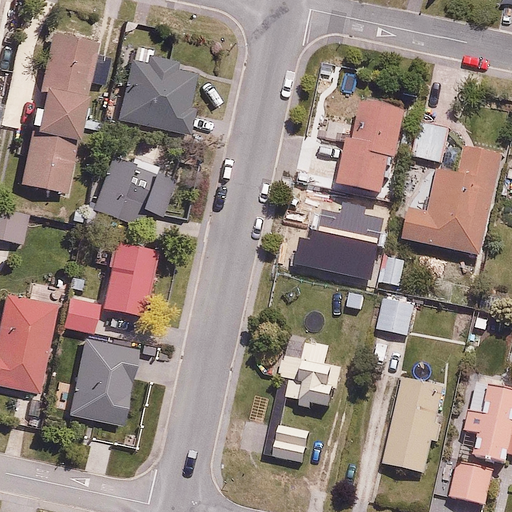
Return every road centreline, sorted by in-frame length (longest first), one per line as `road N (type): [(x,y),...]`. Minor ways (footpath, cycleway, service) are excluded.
road 1 (residential): [(284,3),(176,509)]
road 2 (residential): [(511,51),(284,3)]
road 3 (residential): [(176,509),(0,471)]
